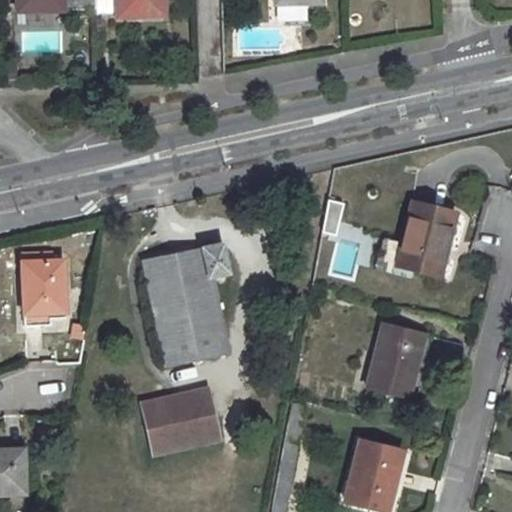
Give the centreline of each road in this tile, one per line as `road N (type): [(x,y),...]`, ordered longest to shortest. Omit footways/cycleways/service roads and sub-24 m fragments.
road 1 (tertiary): [(511,88),(0,192)]
road 2 (residential): [(451,511),(511,263)]
